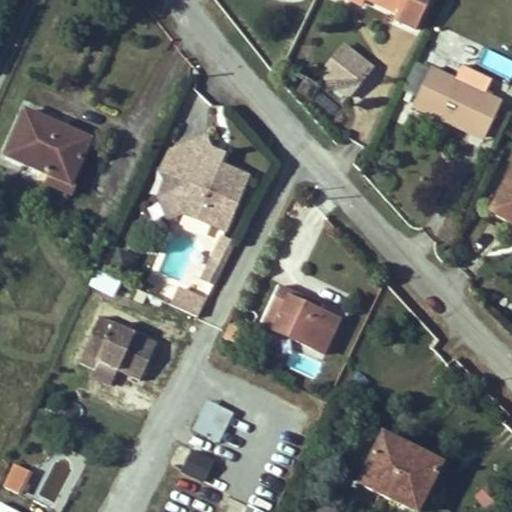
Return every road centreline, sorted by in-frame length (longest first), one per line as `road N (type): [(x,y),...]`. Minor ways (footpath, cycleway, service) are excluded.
road 1 (residential): [(511,367),(305,146),(191,0)]
road 2 (unknown): [(305,146),(126,511)]
